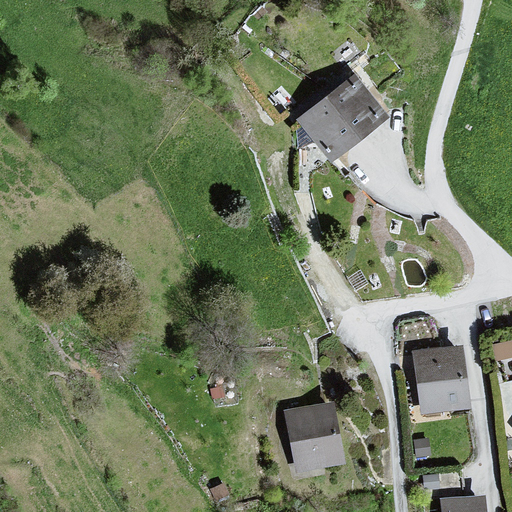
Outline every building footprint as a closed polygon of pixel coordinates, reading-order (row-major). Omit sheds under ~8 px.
[(360,73),(303,121),(339,163),(396,115),(360,73)] [(511,332),(493,337),(497,354),(511,350),(511,332)] [(466,346),(414,354),(424,418),(477,410),(466,346)] [(340,404),(289,412),(299,473),(350,464),(340,404)] [(487,511),(486,495),(440,499),(441,511),(487,511)]
